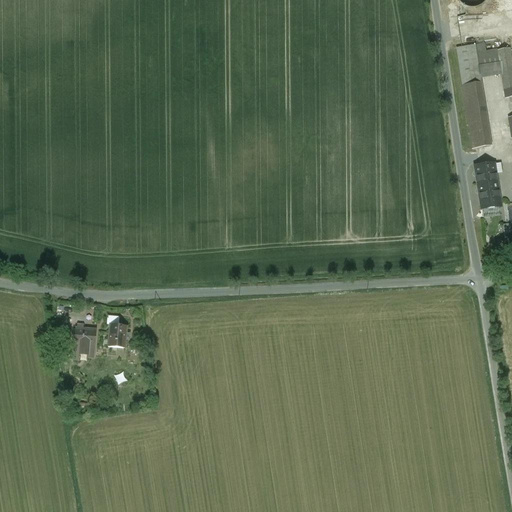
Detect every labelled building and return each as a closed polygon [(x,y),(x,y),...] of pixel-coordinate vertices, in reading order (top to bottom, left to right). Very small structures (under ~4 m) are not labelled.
[(487,0),(459,0),(462,4),(468,7),(474,9),(480,7),(485,4),(487,0)] [(475,46),(456,49),(462,86),(480,83),(480,79),(476,55),(475,46)] [(511,69),(509,50),(497,52),(501,76),(505,100),(511,98),(511,69)] [(497,52),(476,55),(480,79),(501,76),(497,52)] [(480,83),(462,86),(472,150),(490,147),(480,83)] [(493,165),(475,167),(481,210),(500,208),(493,165)] [(127,328),(110,327),(108,348),(125,350),(127,328)] [(95,332),(75,331),(74,354),(94,355),(95,332)] [(125,373),(117,377),(121,385),(129,381),(125,373)]
